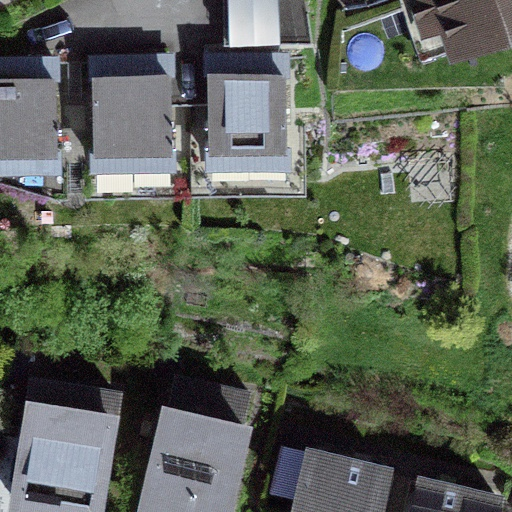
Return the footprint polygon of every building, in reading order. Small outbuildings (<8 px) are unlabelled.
[(296,0),(228,0),(228,14),(297,13),(296,0)] [(511,0),(412,0),(424,31),(475,13),(483,36),(511,25),(511,0)] [(297,13),(228,14),(229,43),(297,42),(297,13)] [(285,54),(208,55),(210,161),(287,160),(285,54)] [(170,56),(94,57),(95,163),(171,162),(170,56)] [(55,57),(0,58),(0,164),(57,164),(55,57)] [(204,413),(167,404),(141,511),(223,511),(245,422),(241,421),(248,392),(211,383),(204,413)] [(120,511),(142,404),(48,385),(22,511),(120,511)] [(373,511),(384,467),(311,449),(295,511),(373,511)] [(491,511),(496,495),(422,477),(413,511),(491,511)]
